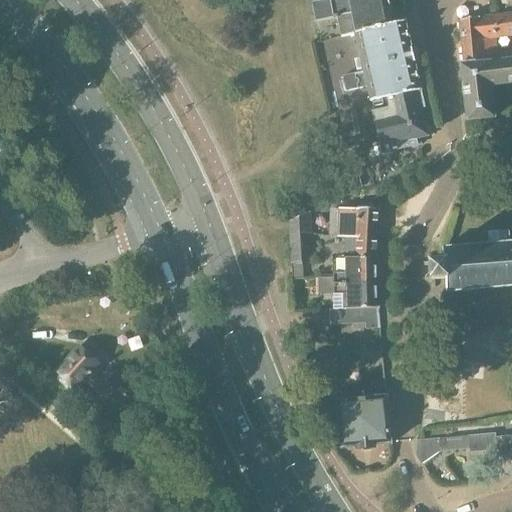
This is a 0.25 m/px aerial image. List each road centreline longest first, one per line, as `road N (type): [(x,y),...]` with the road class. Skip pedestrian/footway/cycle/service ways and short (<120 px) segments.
road 1 (residential): [(441,511),(423,498),(402,437),(413,241),(449,180),(453,149),(421,0)]
road 2 (secondary): [(334,511),(270,390),(207,214)]
road 3 (secondary): [(163,228),(231,415),(283,511)]
road 4 (secondary): [(1,0),(109,132),(163,228)]
road 5 (secondary): [(207,214),(162,124),(70,0)]
road 6 (unclassified): [(0,275),(163,228)]
